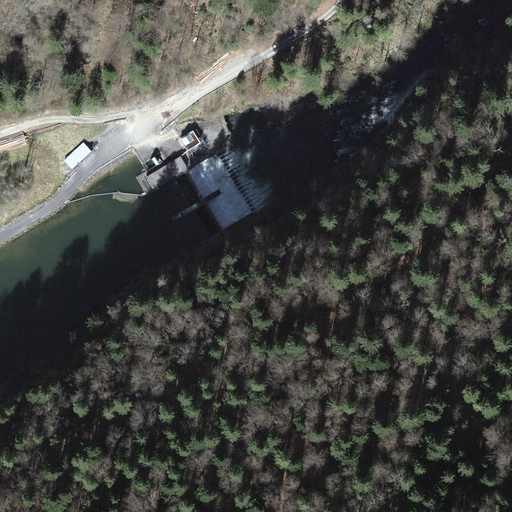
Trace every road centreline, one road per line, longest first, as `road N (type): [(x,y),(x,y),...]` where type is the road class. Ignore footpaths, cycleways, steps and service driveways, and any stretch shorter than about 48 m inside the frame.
road 1 (track): [(0,485),(288,311),(385,272),(417,251),(511,152)]
road 2 (track): [(153,121),(136,114),(53,119),(0,132)]
